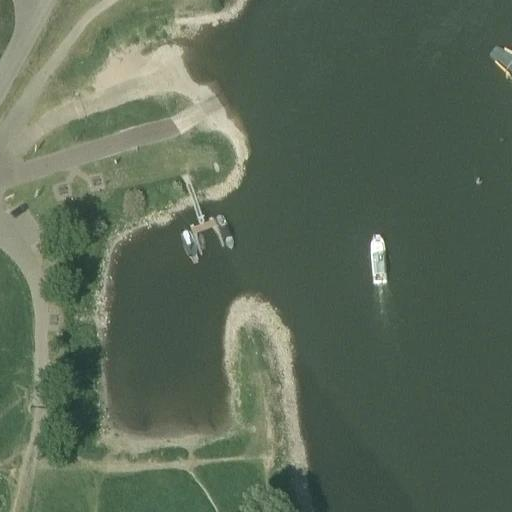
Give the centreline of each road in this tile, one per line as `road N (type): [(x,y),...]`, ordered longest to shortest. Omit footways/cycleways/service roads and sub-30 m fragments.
road 1 (unclassified): [(0,228),(34,283),(40,427)]
road 2 (tertiary): [(0,179),(194,116)]
